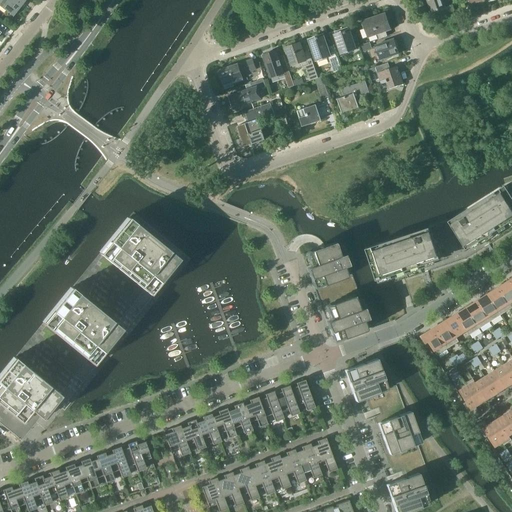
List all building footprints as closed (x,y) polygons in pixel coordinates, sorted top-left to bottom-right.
[(0,0),(0,6),(13,17),(26,0),(0,0)] [(443,0),(432,0),(427,2),(431,12),(434,11),(436,16),(454,10),(452,5),(446,7),(443,0)] [(385,14),(363,21),(368,37),(377,34),(379,39),(388,36),(386,31),(391,29),(385,14)] [(334,46),(339,59),(362,51),(353,25),(329,33),(334,46)] [(342,70),(339,59),(334,46),(329,48),(324,33),(309,39),(316,61),(328,57),(333,68),(330,69),(331,74),(342,70)] [(375,46),(380,60),(399,54),(394,39),(375,46)] [(317,74),(309,51),(304,53),(300,43),(286,48),(294,70),(302,67),(303,71),(306,70),(310,81),(315,79),(318,78),(317,74)] [(370,43),(360,46),(363,53),(372,50),(370,43)] [(295,86),(284,55),(279,56),(277,51),(263,55),(271,78),(284,74),(289,88),(295,86)] [(252,59),(218,71),(224,88),(243,81),(242,79),(244,78),(242,75),(256,70),(252,59)] [(368,72),(367,70),(365,62),(357,65),(360,74),(368,72)] [(367,70),(368,72),(369,74),(377,71),(380,82),(386,80),(387,83),(389,89),(403,84),(397,66),(390,68),(388,63),(367,70)] [(330,69),(317,74),(318,78),(322,77),(331,74),(330,69)] [(318,78),(315,79),(322,99),(329,96),(322,77),(318,78)] [(252,88),(247,90),(228,96),(233,110),(240,108),(239,106),(261,98),(258,89),(266,87),(263,79),(261,80),(250,83),(252,88)] [(337,99),(342,113),(359,107),(356,98),(370,94),(365,81),(341,89),(343,97),(337,99)] [(245,112),(249,122),(237,126),(244,147),(265,140),(258,121),(264,119),(265,121),(274,118),(273,116),(274,115),(270,103),(245,112)] [(302,127),(321,120),(316,105),(297,111),(302,127)] [(467,249),(511,220),(511,194),(506,185),(449,221),(467,249)] [(109,242),(100,254),(146,292),(176,256),(164,246),(129,218),(109,242)] [(441,259),(440,256),(430,227),(367,249),(377,281),(420,266),(441,259)] [(312,251),(302,254),(309,275),(312,283),(314,289),(329,329),(332,337),(334,342),(367,330),(372,328),(368,319),(361,298),(349,265),(341,245),(340,241),(335,242),(326,246),(324,246),(318,248),(312,251)] [(511,284),(509,280),(498,287),(511,308),(511,284)] [(119,325),(72,287),(43,323),(89,361),(119,325)] [(511,308),(498,287),(488,294),(501,315),(511,308)] [(501,315),(488,294),(477,300),(491,322),(501,315)] [(477,300),(467,307),(480,328),(491,322),(477,300)] [(467,307),(456,314),(469,335),(480,328),(467,307)] [(469,335),(456,314),(445,320),(459,342),(456,338),(466,331),(469,335)] [(445,320),(435,327),(448,349),(459,342),(445,320)] [(448,349),(435,327),(421,336),(426,344),(428,342),(437,356),(448,349)] [(500,328),(496,330),(500,337),(504,335),(500,328)] [(500,337),(496,330),(492,333),(497,339),(500,337)] [(479,341),(475,344),(479,350),(483,348),(479,341)] [(479,350),(475,344),(471,346),(475,353),(479,350)] [(501,351),(497,344),(493,347),(497,354),(501,351)] [(497,354),(493,347),(489,349),(493,356),(497,354)] [(457,355),(453,357),(458,364),(462,362),(457,355)] [(62,395),(15,357),(0,375),(0,404),(21,422),(31,409),(43,419),(62,395)] [(458,364),(453,357),(450,360),(454,366),(458,364)] [(482,363),(477,357),(474,359),(478,366),(482,363)] [(347,369),(344,370),(347,378),(355,401),(365,398),(370,411),(378,408),(379,411),(380,414),(372,417),(375,425),(378,424),(380,431),(381,433),(378,434),(393,475),(401,472),(402,474),(403,478),(389,484),(388,484),(386,485),(389,492),(395,511),(407,511),(414,509),(429,504),(429,503),(438,500),(417,444),(421,442),(410,411),(409,412),(408,409),(405,410),(396,385),(387,388),(376,359),(375,359),(366,362),(360,364),(349,369),(347,369)] [(478,366),(474,359),(470,361),(474,368),(478,366)] [(511,384),(511,376),(504,365),(495,371),(506,388),(511,384)] [(461,376),(457,370),(453,372),(457,379),(461,376)] [(495,371),(485,377),(496,394),(506,388),(495,371)] [(457,379),(453,372),(449,374),(453,381),(457,379)] [(496,394),(485,377),(476,383),(473,379),(486,400),(496,394)] [(486,400),(473,379),(465,383),(479,405),(486,400)] [(305,380),(289,385),(299,413),(296,405),(303,403),(306,410),(315,407),(305,380)] [(479,405),(465,383),(465,384),(467,386),(459,391),(467,402),(464,404),(472,416),(479,412),(476,407),(479,405)] [(299,413),(289,385),(273,391),(283,419),(284,418),(281,411),(288,408),(290,416),(299,413)] [(283,419),(273,391),(257,397),(267,424),(268,424),(265,417),(272,414),(275,422),(283,419)] [(267,424),(257,397),(242,402),(252,430),(250,422),(256,420),(259,427),(267,424)] [(242,402),(226,408),(236,436),(237,435),(234,428),(241,425),(244,433),(252,430),(242,402)] [(236,436),(226,408),(211,414),(221,441),(218,434),(225,431),(228,439),(236,436)] [(511,419),(508,413),(498,419),(511,441),(511,440),(509,436),(511,434),(511,419)] [(221,441),(211,414),(195,419),(205,447),(206,447),(203,439),(210,437),(212,444),(221,441)] [(205,447),(195,419),(179,425),(189,453),(190,452),(187,445),(194,442),(197,450),(205,447)] [(498,419),(491,424),(505,445),(511,441),(498,419)] [(505,445),(491,424),(488,426),(485,421),(477,425),(485,437),(488,436),(495,447),(502,443),(504,445),(505,445)] [(189,453),(179,425),(163,431),(170,451),(178,448),(181,456),(189,453)] [(144,438),(128,444),(138,471),(146,468),(143,461),(151,458),(144,438)] [(310,444),(321,475),(322,475),(319,467),(326,465),(328,472),(337,469),(326,438),(317,441),(318,444),(311,447),(310,444)] [(128,444),(112,450),(122,477),(130,474),(128,467),(135,464),(137,472),(138,471),(128,444)] [(321,475),(310,444),(301,447),(303,450),(296,452),(295,449),(294,449),(305,481),(306,480),(303,473),(310,470),(313,478),(321,475)] [(305,481),(294,449),(286,452),(287,456),(280,458),(279,455),(278,455),(290,486),(288,479),(294,476),(297,484),(305,481)] [(507,449),(503,452),(508,458),(511,456),(507,449)] [(122,477),(112,450),(97,455),(107,483),(115,480),(112,472),(119,470),(122,477)] [(508,458),(503,452),(500,454),(504,461),(508,458)] [(107,483),(97,455),(81,461),(91,488),(99,485),(97,478),(103,475),(106,483),(107,483)] [(263,461),(274,492),(275,492),(272,484),(279,482),(282,489),(290,486),(278,455),(270,458),(271,461),(265,464),(263,461)] [(81,461),(65,467),(75,494),(84,491),(81,484),(88,481),(90,489),(91,488),(81,461)] [(248,466),(247,466),(259,498),(256,490),(263,487),(266,495),(274,492),(263,461),(255,464),(256,467),(249,469),(248,466)] [(232,472),(243,503),(244,503),(241,496),(248,493),(250,501),(259,498),(247,466),(239,469),(240,473),(233,475),(232,472)] [(65,467),(50,472),(60,500),(68,497),(65,489),(72,487),(75,494),(65,467)] [(60,500),(50,472),(34,478),(44,506),(52,503),(50,495),(57,493),(59,500),(60,500)] [(217,478),(216,478),(227,509),(228,509),(225,501),(232,499),(235,506),(243,503),(232,472),(223,475),(225,478),(218,481),(217,478)] [(34,478),(19,484),(29,511),(37,508),(34,501),(41,498),(44,506),(34,478)] [(219,511),(227,509),(216,478),(208,481),(209,484),(201,487),(209,507),(216,504),(219,511)] [(29,511),(19,484),(3,489),(11,511),(20,511),(19,506),(25,504),(28,511),(29,511)] [(11,511),(3,489),(0,490),(0,511),(3,511),(10,510),(10,511),(11,511)] [(332,506),(333,511),(352,511),(348,500),(336,505),(337,507),(333,508),(332,506)]
